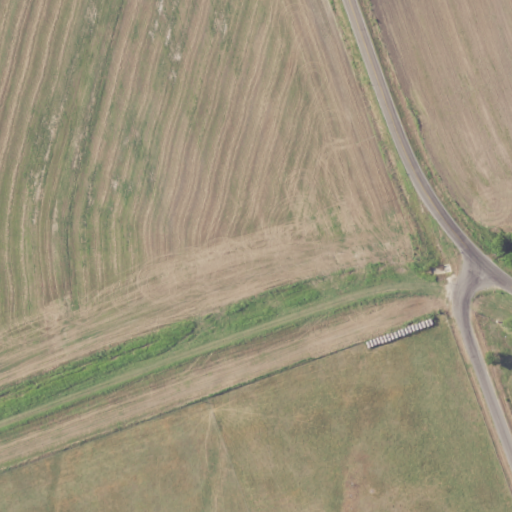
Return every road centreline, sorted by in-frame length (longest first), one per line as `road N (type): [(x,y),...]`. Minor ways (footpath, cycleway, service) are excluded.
road 1 (tertiary): [(511,284),(456,233),(414,169),(350,0)]
road 2 (residential): [(511,453),(414,169)]
